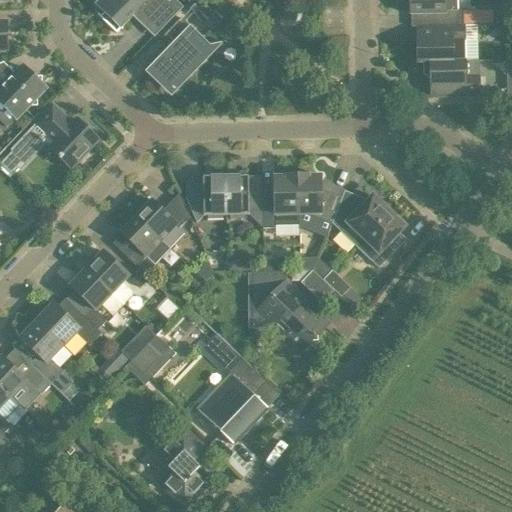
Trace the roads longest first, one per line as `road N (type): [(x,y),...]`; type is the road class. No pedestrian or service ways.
road 1 (unclassified): [(243,511),(459,224)]
road 2 (residential): [(154,135),(0,298)]
road 3 (residential): [(364,129),(154,135)]
road 4 (residential): [(154,135),(57,46),(56,0)]
road 5 (residential): [(496,176),(435,130),(380,129)]
road 6 (residential): [(364,129),(361,0)]
